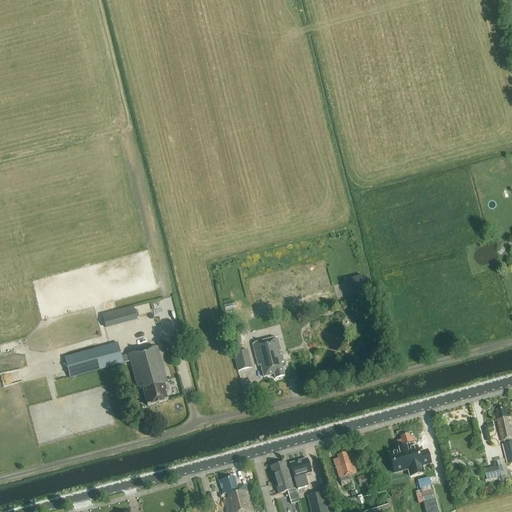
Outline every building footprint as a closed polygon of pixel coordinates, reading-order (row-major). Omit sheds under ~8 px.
[(101,315),(105,329),(137,321),(133,306),(101,315)] [(275,379),(284,377),(280,363),(283,363),(277,338),(252,344),(258,366),(260,365),(263,377),(274,375),(275,379)] [(240,339),(232,341),(233,348),(241,345),(240,339)] [(147,406),(167,401),(165,392),(166,392),(164,384),(167,383),(157,347),(121,357),(117,343),(64,358),(70,378),(130,362),(137,388),(143,390),(147,406)] [(247,350),(233,353),(237,372),(252,368),(247,350)] [(511,429),(509,418),(507,418),(505,408),(497,410),(498,413),(494,414),(496,421),(497,420),(502,441),(504,440),(505,443),(502,444),(508,465),(511,463),(511,429)] [(399,452),(389,454),(394,474),(408,470),(410,477),(423,473),(421,466),(430,464),(426,451),(417,453),(416,447),(406,450),(405,448),(398,450),(399,452)] [(333,460),(335,469),(336,468),(341,486),(350,484),(347,475),(356,473),(351,455),(346,456),(345,453),(337,455),(338,459),(333,460)] [(289,464),(297,489),(308,486),(304,475),(311,473),(307,459),(298,462),(289,464)] [(294,489),(293,489),(285,463),(273,467),(273,469),(271,470),(278,494),(287,491),(291,504),(298,502),(294,489)] [(501,477),(498,466),(484,469),(487,480),(501,477)] [(385,478),(382,470),(357,477),(359,486),(370,483),(370,484),(379,482),(378,480),(385,478)] [(424,501),(435,498),(429,476),(417,479),(424,501)] [(218,481),(223,497),(226,511),(252,511),(245,486),(236,489),(233,477),(218,481)] [(307,496),(310,511),(327,511),(323,492),(307,496)] [(379,501),(380,503),(360,510),(360,511),(389,511),(385,499),(379,501)] [(437,511),(435,500),(423,503),(425,511),(437,511)]
